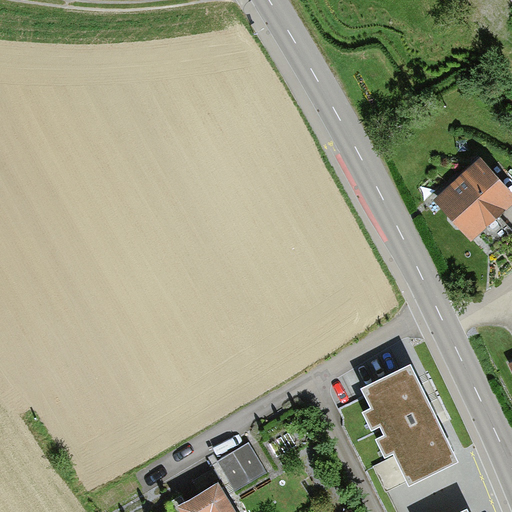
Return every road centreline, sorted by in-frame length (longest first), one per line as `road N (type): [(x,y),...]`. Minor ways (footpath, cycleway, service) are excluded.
road 1 (tertiary): [(436,305),(270,0)]
road 2 (residential): [(436,305),(144,481)]
road 3 (tertiary): [(511,466),(436,305)]
